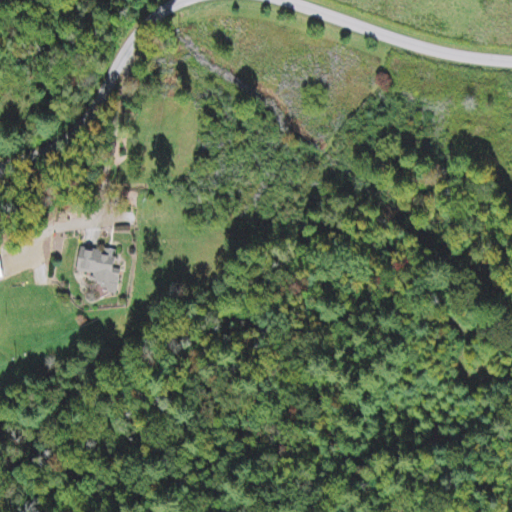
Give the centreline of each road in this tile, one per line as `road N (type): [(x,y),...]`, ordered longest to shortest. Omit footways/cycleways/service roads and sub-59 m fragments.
road 1 (residential): [(182,0),(132,39),(80,124),(0,167)]
road 2 (residential): [(511,63),(400,40),(281,0)]
